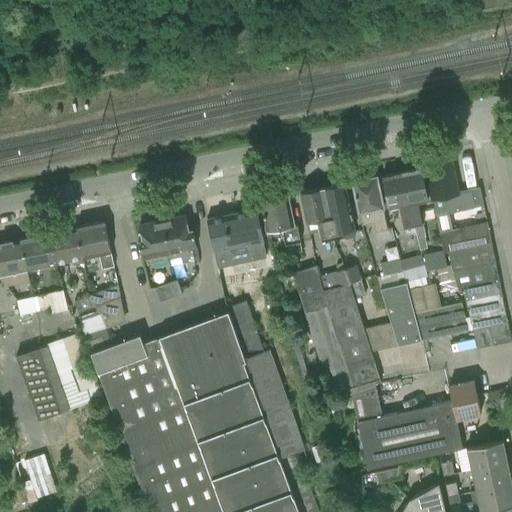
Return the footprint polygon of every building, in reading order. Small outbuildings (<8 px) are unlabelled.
[(460,185),(472,184),(469,156),(458,157),(460,185)] [(450,161),(426,166),(439,231),(442,230),(452,228),(448,213),(475,208),(474,203),(482,201),(479,187),(456,191),(450,161)] [(421,167),(402,171),(413,226),(414,226),(416,238),(425,236),(422,224),(423,224),(418,202),(428,200),(425,187),(421,167)] [(413,226),(402,171),(382,175),(389,208),(398,206),(403,228),(413,226)] [(360,225),(372,222),(374,232),(388,229),(377,176),(351,181),(360,225)] [(344,183),(322,187),(332,239),(355,235),(354,231),(353,226),(350,214),(348,202),(344,183)] [(322,187),(299,192),(303,211),(306,223),(308,234),(320,231),(322,241),(332,239),(322,187)] [(260,200),(266,232),(282,228),(285,244),(286,244),(300,241),(301,241),(297,224),(295,224),(295,227),(293,227),(286,195),(260,200)] [(256,208),(207,218),(211,238),(214,252),(217,266),(265,256),(260,228),(256,208)] [(175,218),(162,221),(169,253),(169,258),(172,266),(194,261),(192,249),(196,248),(192,228),(188,229),(186,216),(175,218)] [(104,221),(75,227),(82,259),(99,256),(101,268),(113,266),(108,240),(104,221)] [(141,239),(137,240),(141,259),(151,257),(152,263),(170,259),(169,253),(162,221),(139,225),(141,239)] [(442,230),(439,231),(443,253),(448,252),(491,243),(489,229),(487,221),(486,221),(467,225),(452,228),(442,230)] [(75,227),(47,232),(54,265),(82,259),(75,227)] [(47,232),(20,238),(26,270),(54,265),(47,232)] [(26,270),(20,238),(0,241),(0,277),(2,281),(25,276),(24,271),(26,270)] [(300,241),(286,244),(288,256),(302,253),(300,241)] [(448,252),(447,252),(458,290),(462,289),(499,281),(494,255),(491,243),(448,252)] [(443,253),(423,257),(426,270),(439,267),(441,267),(446,266),(443,253)] [(421,256),(400,261),(402,269),(423,264),(421,258),(421,256)] [(402,269),(400,261),(399,259),(379,264),(381,275),(402,269)] [(423,264),(402,269),(406,282),(427,277),(423,264)] [(315,265),(293,272),(328,385),(331,394),(349,389),(351,396),(375,388),(374,383),(380,382),(379,379),(370,350),(363,327),(354,298),(349,283),(339,286),(339,285),(322,290),(319,275),(318,276),(315,265)] [(355,265),(345,268),(349,283),(359,280),(355,265)] [(345,268),(319,275),(322,290),(339,285),(339,286),(349,283),(345,268)] [(396,272),(376,277),(380,290),(390,321),(397,344),(421,339),(414,313),(406,283),(399,284),(396,272)] [(177,280),(154,288),(159,302),(181,294),(177,280)] [(359,280),(349,283),(354,298),(364,295),(359,280)] [(462,289),(472,329),(508,321),(505,307),(499,281),(462,289)] [(72,300),(76,312),(119,296),(117,284),(72,300)] [(47,294),(32,297),(35,312),(50,309),(47,294)] [(32,297),(16,300),(19,315),(35,312),(32,297)] [(110,345),(90,352),(149,511),(295,511),(243,358),(244,358),(264,351),(246,300),(226,307),(227,311),(142,343),(139,334),(110,345)] [(461,302),(435,307),(443,335),(468,329),(461,302)] [(416,313),(414,313),(421,339),(443,335),(435,307),(416,311),(416,313)] [(97,310),(78,318),(90,352),(110,345),(97,310)] [(397,344),(390,321),(363,327),(370,350),(397,344)] [(511,341),(508,321),(472,329),(478,348),(511,341)] [(78,333),(39,348),(39,349),(51,385),(60,413),(102,399),(78,333)] [(16,356),(38,420),(60,413),(51,385),(39,349),(16,356)] [(375,388),(351,396),(366,469),(368,468),(439,453),(463,448),(456,418),(481,413),(474,385),(474,381),(454,385),(449,386),(452,400),(382,415),(381,415),(375,388)] [(506,388),(486,392),(488,401),(500,398),(501,397),(501,396),(502,394),(503,393),(503,392),(504,391),(505,390),(506,388)] [(466,447),(471,469),(508,461),(503,439),(466,447)] [(43,456),(24,462),(37,501),(57,494),(43,456)] [(441,462),(443,475),(454,473),(451,460),(441,462)] [(471,469),(475,490),(511,482),(511,481),(508,461),(471,469)] [(94,464),(70,486),(88,505),(112,483),(94,464)] [(399,467),(388,469),(390,480),(402,477),(399,467)] [(390,480),(388,469),(376,472),(378,482),(390,480)] [(445,484),(448,496),(459,494),(456,481),(445,484)] [(438,482),(408,499),(421,511),(445,511),(439,482),(438,482)] [(511,482),(475,490),(480,511),(479,511),(478,511),(481,511),(511,505),(511,482)] [(421,511),(408,499),(400,511),(421,511)] [(450,506),(451,511),(462,511),(460,503),(450,506)]
